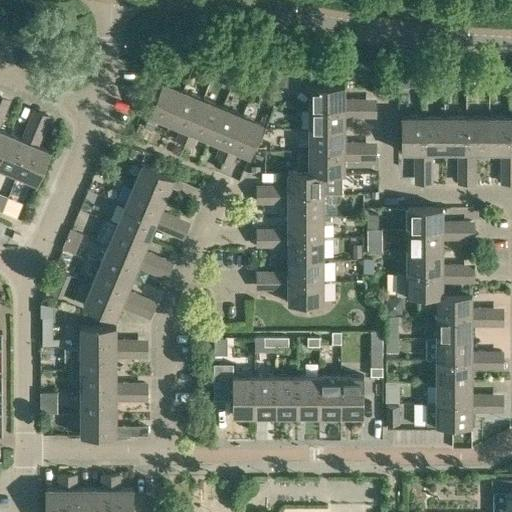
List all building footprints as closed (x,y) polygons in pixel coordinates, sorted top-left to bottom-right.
[(408,83),(408,77),(408,72),(400,72),(400,83),(401,83),(408,83)] [(162,80),(148,113),(143,126),(152,129),(157,117),(168,121),(182,89),(162,80)] [(309,84),(309,107),(358,107),(358,98),(344,98),(344,84),(309,84)] [(182,89),(168,121),(180,126),(175,139),(183,143),(202,97),(182,89)] [(202,97),(183,143),(191,146),(197,133),(209,138),(222,106),(202,97)] [(222,106),(209,138),(220,143),(215,156),(224,159),(243,114),(222,106)] [(358,107),(309,107),(309,128),(344,128),(344,116),(358,116),(358,107)] [(0,113),(0,156),(10,133),(0,128),(0,122),(3,115),(0,113)] [(243,114),(224,159),(231,163),(237,150),(249,155),(263,123),(243,114)] [(401,116),(401,151),(414,151),(414,165),(423,165),(423,116),(401,116)] [(423,116),(423,165),(432,165),(432,151),(445,151),(445,116),(423,116)] [(445,116),(445,151),(457,151),(457,165),(466,165),(466,116),(445,116)] [(466,116),(466,165),(475,165),(475,151),(488,151),(488,116),(466,116)] [(488,116),(488,151),(500,151),(500,165),(509,165),(510,116),(488,116)] [(10,133),(0,156),(0,166),(16,174),(35,128),(27,125),(21,138),(10,133)] [(35,128),(16,174),(37,182),(50,150),(38,144),(43,132),(35,128)] [(309,128),(309,150),(358,150),(358,141),(344,141),(344,128),(309,128)] [(309,150),(309,171),(323,171),(323,172),(342,172),(344,172),(344,159),(358,159),(358,150),(309,150)] [(141,163),(133,183),(165,197),(170,185),(183,191),(186,182),(174,177),(141,163)] [(273,184),(273,193),(323,193),(323,192),(342,192),(342,172),(323,172),(323,171),(309,171),(287,171),(287,184),(273,184)] [(352,194),(371,193),(370,174),(351,175),(352,194)] [(133,183),(124,204),(170,222),(173,215),(160,209),(165,197),(133,183)] [(323,193),(273,193),(273,202),(287,202),(287,215),(329,215),(329,210),(323,210),(323,193)] [(83,199),(79,208),(86,211),(90,202),(83,199)] [(124,204),(116,224),(148,237),(153,226),(166,231),(170,222),(124,204)] [(407,206),(406,229),(456,229),(456,220),(442,220),(442,207),(407,206)] [(367,227),(378,227),(378,213),(367,213),(367,227)] [(274,228),(273,237),(323,237),(323,218),(329,218),(329,215),(287,215),(287,228),(274,228)] [(116,224),(108,244),(153,263),(156,254),(144,249),(148,237),(116,224)] [(77,246),(83,233),(82,233),(71,228),(69,233),(66,240),(66,241),(77,246)] [(456,229),(406,229),(407,250),(442,251),(442,238),(456,238),(456,229)] [(257,243),(256,232),(236,234),(237,245),(257,243)] [(323,237),(273,237),(273,246),(287,246),(287,258),(323,258),(323,237)] [(108,244),(99,264),(132,277),(137,265),(150,271),(153,263),(108,244)] [(352,244),(352,258),(362,258),(362,244),(352,244)] [(407,250),(407,272),(456,272),(456,264),(442,263),(442,251),(407,250)] [(274,271),(273,280),(323,280),(323,258),(287,258),(287,271),(274,271)] [(99,264),(91,284),(136,303),(140,294),(127,289),(132,277),(99,264)] [(71,274),(55,268),(50,279),(52,280),(61,284),(66,286),(71,274)] [(397,294),(407,294),(436,294),(442,294),(442,293),(442,281),(456,281),(456,272),(407,272),(397,272),(397,294)] [(323,280),(273,280),(273,289),(287,289),(287,302),(323,302),(323,280)] [(136,303),(91,284),(83,304),(115,318),(120,305),(133,311),(136,303)] [(436,294),(436,315),(485,315),(485,306),(471,307),(471,293),(442,293),(442,294),(436,294)] [(436,315),(436,337),(471,337),(471,324),(485,324),(485,315),(436,315)] [(80,325),(80,347),(129,347),(129,338),(115,339),(115,325),(80,325)] [(332,330),(332,342),(341,342),(341,330),(332,330)] [(41,345),(51,345),(51,338),(51,334),(41,334),(41,345)] [(264,335),(264,345),(276,345),(276,335),(264,335)] [(276,335),(276,345),(289,345),(289,335),(276,335)] [(319,335),(307,335),(307,345),(319,345),(319,335)] [(436,358),(436,359),(485,359),(485,350),(471,350),(471,337),(436,337),(426,337),(426,358),(436,358)] [(129,347),(80,347),(80,369),(115,369),(115,356),(129,356),(129,347)] [(436,359),(436,380),(471,380),(471,367),(485,367),(485,359),(436,359)] [(213,399),(232,399),(232,375),(233,375),(233,362),(226,362),(214,362),(213,362),(213,399)] [(371,374),(383,374),(383,365),(371,365),(371,374)] [(115,369),(80,369),(80,391),(129,391),(129,382),(115,382),(115,369)] [(232,414),(254,414),(254,375),(233,375),(232,375),(232,414)] [(254,375),(254,414),(276,414),(276,375),(254,375)] [(276,375),(276,414),(297,415),(297,375),(276,375)] [(297,375),(297,415),(319,415),(319,375),(297,375)] [(319,375),(319,415),(341,415),(341,375),(319,375)] [(341,375),(341,415),(363,415),(363,375),(341,375)] [(436,380),(436,402),(485,402),(485,393),(471,393),(471,380),(436,380)] [(399,386),(386,386),(386,402),(399,402),(399,386)] [(129,391),(80,391),(80,413),(115,413),(115,399),(129,399),(129,391)] [(436,402),(426,402),(426,424),(471,424),(471,411),(485,411),(485,402),(436,402)] [(386,404),(386,423),(399,423),(399,404),(386,404)] [(53,422),(53,413),(40,413),(40,422),(53,422)] [(115,413),(80,413),(80,435),(115,435),(115,434),(129,434),(129,425),(115,425),(115,413)] [(455,438),(429,437),(428,449),(454,450),(455,438)] [(58,487),(45,487),(44,511),(67,511),(67,473),(58,473),(58,487)] [(76,473),(67,473),(67,511),(88,511),(89,487),(76,487),(76,473)] [(101,487),(89,487),(88,511),(110,511),(110,473),(101,473),(101,487)] [(119,473),(110,473),(110,511),(132,511),(133,487),(119,487),(119,473)] [(493,492),(492,511),(511,511),(511,478),(491,479),(491,492),(493,492)]
